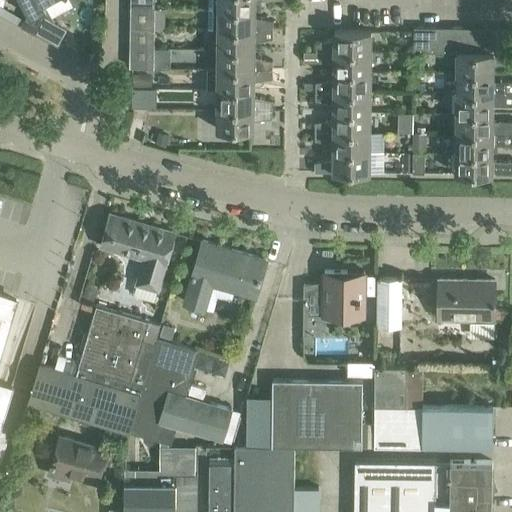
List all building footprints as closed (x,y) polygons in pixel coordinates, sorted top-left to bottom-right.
[(22,0),(30,15),(47,7),(44,1),(46,0),(22,0)] [(218,0),(219,8),(255,9),(254,0),(218,0)] [(155,27),(155,7),(131,7),(130,27),(155,27)] [(255,16),(255,9),(219,8),(218,27),(273,28),(273,19),(255,16)] [(67,24),(46,13),(38,27),(59,38),(67,24)] [(426,51),(426,26),(414,25),(414,51),(426,51)] [(438,51),(439,26),(426,26),(426,51),(438,51)] [(451,51),(451,26),(439,26),(438,51),(451,51)] [(463,51),(463,26),(451,26),(451,51),(456,51),(463,51)] [(475,52),(475,26),(463,26),(463,51),(475,52)] [(487,52),(488,26),(475,26),(475,52),(487,52)] [(500,52),(500,26),(488,26),(487,52),(500,52)] [(511,37),(511,26),(500,26),(500,52),(511,52),(511,37)] [(154,47),(155,27),(130,27),(130,46),(154,47)] [(273,37),(273,28),(218,27),(218,47),(254,48),(255,40),(273,37)] [(371,50),(371,29),(334,29),(334,38),(316,41),(316,50),(371,50)] [(154,66),(154,47),(130,46),(130,66),(154,66)] [(254,56),(254,48),(218,47),(218,67),(273,68),(273,59),(254,56)] [(371,50),(316,50),(304,49),(304,60),(324,60),(334,62),(334,70),(371,71),(371,50)] [(475,52),(463,51),(456,51),(456,72),(493,72),(493,64),(511,61),(511,52),(500,52),(487,52),(475,52)] [(272,77),(273,68),(218,67),(207,67),(206,87),(217,87),(254,87),(254,80),(272,77)] [(371,91),(371,71),(334,70),(334,78),(316,80),(315,90),(371,91)] [(511,92),(511,79),(493,79),(493,72),(456,72),(456,92),(511,92)] [(132,74),(132,86),(150,86),(150,74),(132,74)] [(254,96),(254,87),(217,87),(217,107),(272,108),(272,99),(254,96)] [(131,88),(131,105),(143,105),(144,88),(131,88)] [(370,111),(371,91),(315,90),(315,98),(334,102),(334,110),(370,111)] [(511,103),(511,92),(456,92),(456,112),(493,112),(493,104),(511,103)] [(116,109),(126,112),(129,102),(119,99),(116,109)] [(272,117),(272,108),(217,107),(217,128),(254,128),(254,120),(272,117)] [(370,131),(370,111),(334,110),(334,118),(315,120),(315,130),(370,131)] [(511,119),(493,119),(493,112),(456,112),(456,132),(511,131),(511,119)] [(370,151),(370,131),(315,130),(315,138),(333,142),(333,150),(370,151)] [(511,143),(511,131),(456,132),(456,152),(492,151),(492,144),(511,143)] [(157,133),(154,143),(165,146),(168,136),(157,133)] [(370,171),(370,151),(333,150),(333,158),(315,160),(315,170),(370,171)] [(413,151),(413,171),(424,171),(425,151),(413,151)] [(511,172),(511,159),(492,159),(492,151),(456,152),(455,172),(511,172)] [(110,211),(101,244),(145,257),(137,282),(158,288),(175,231),(110,211)] [(266,258),(235,248),(203,239),(185,300),(204,306),(211,281),(255,294),(266,258)] [(347,269),(336,269),(325,269),(324,284),(305,284),(305,283),(304,283),(304,309),(314,309),(314,313),(364,313),(364,292),(365,273),(365,269),(363,269),(363,273),(347,273),(347,269)] [(377,292),(378,276),(378,273),(365,273),(364,292),(377,292)] [(378,276),(377,296),(377,324),(401,324),(402,276),(378,276)] [(495,317),(495,278),(439,278),(439,316),(495,317)] [(0,352),(16,298),(0,293),(0,424),(12,385),(10,385),(4,406),(0,404),(0,352)] [(78,363),(75,373),(140,392),(152,351),(157,335),(161,322),(159,322),(149,319),(116,309),(96,303),(89,329),(85,328),(80,345),(84,346),(78,363)] [(163,323),(159,334),(171,337),(174,326),(163,323)] [(157,335),(152,351),(140,392),(129,429),(171,441),(176,424),(221,438),(230,406),(185,392),(199,347),(157,335)] [(129,429),(140,392),(75,373),(40,363),(29,400),(129,429)] [(375,364),(374,445),(423,445),(423,403),(407,403),(407,364),(375,364)] [(272,377),(272,418),(251,418),(251,443),(296,443),(362,444),(363,377),(272,377)] [(493,404),(473,404),(423,403),(423,445),(492,446),(493,404)] [(60,434),(50,467),(48,474),(70,480),(72,473),(96,480),(106,447),(60,434)] [(294,511),(295,487),(296,443),(251,443),(236,443),(236,462),(210,461),(209,511),(294,511)] [(354,458),(353,511),(435,511),(436,507),(436,459),(354,458)] [(492,460),(472,459),(436,459),(436,507),(435,511),(491,511),(492,508),(492,460)] [(196,511),(197,499),(197,473),(160,472),(160,482),(136,482),(136,466),(124,466),(124,511),(196,511)]
